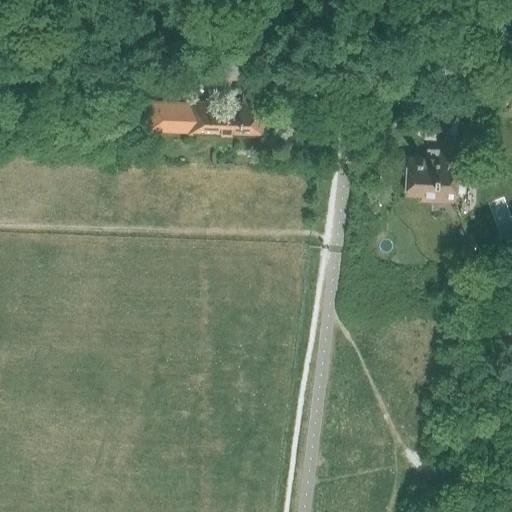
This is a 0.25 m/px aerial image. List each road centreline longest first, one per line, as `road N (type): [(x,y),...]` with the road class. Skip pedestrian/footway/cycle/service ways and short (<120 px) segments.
road 1 (unknown): [(0,30),(347,40),(452,31),(511,5)]
road 2 (unclassified): [(346,76),(0,62)]
road 3 (unclassified): [(346,76),(441,68),(511,43)]
